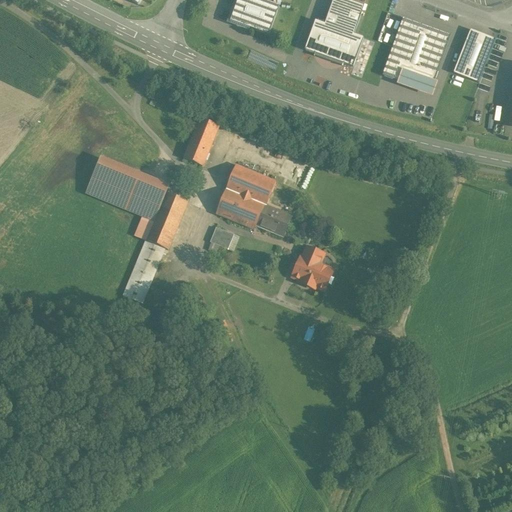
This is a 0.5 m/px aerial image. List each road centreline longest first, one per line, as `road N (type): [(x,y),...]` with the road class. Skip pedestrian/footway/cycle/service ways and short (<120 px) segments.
road 1 (tertiary): [(511,162),(332,117),(161,50)]
road 2 (track): [(398,333),(322,315),(194,264),(201,182)]
road 3 (track): [(398,333),(432,386),(465,511)]
road 4 (track): [(463,153),(398,333)]
road 5 (unclassified): [(0,1),(59,41),(133,114)]
